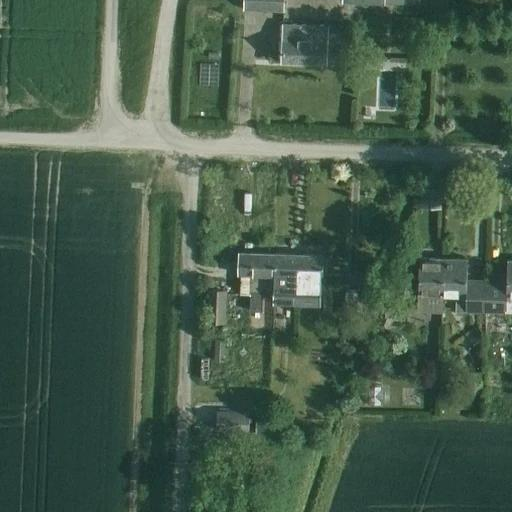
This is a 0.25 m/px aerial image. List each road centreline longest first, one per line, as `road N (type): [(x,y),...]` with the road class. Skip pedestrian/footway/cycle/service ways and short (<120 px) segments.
road 1 (unclassified): [(177,511),(191,145)]
road 2 (unclassified): [(511,157),(191,145)]
road 3 (unclassified): [(108,139),(113,0)]
